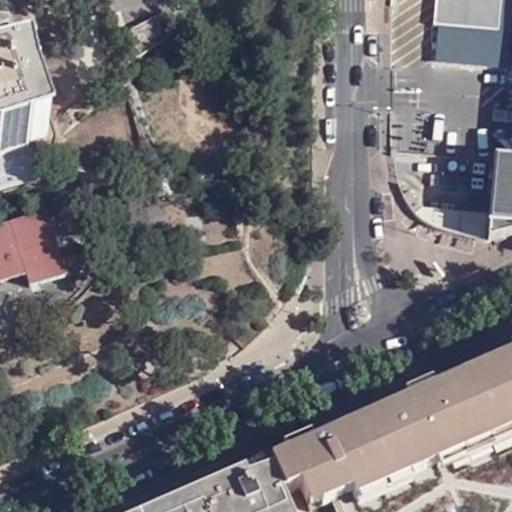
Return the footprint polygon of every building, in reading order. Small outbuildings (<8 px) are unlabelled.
[(434,14),(478,30),(496,30),(498,0),(495,0),(432,0),(432,13),(434,14)] [(432,13),(431,28),(478,30),(434,14),(432,13)] [(165,18),(122,39),(131,68),(171,45),(165,18)] [(0,158),(19,152),(18,148),(40,141),(27,100),(29,99),(22,75),(16,77),(14,71),(0,75),(0,158)] [(511,164),(491,162),(484,242),(511,237),(511,164)] [(64,271),(44,206),(0,219),(0,277),(24,270),(28,282),(64,271)] [(511,511),(511,358),(465,379),(311,446),(317,457),(313,459),(333,504),(317,511),(511,511)] [(311,446),(269,464),(270,467),(285,497),(300,490),(309,511),(314,511),(317,511),(333,504),(313,459),(317,457),(311,446)] [(285,511),(281,502),(286,500),(285,497),(270,467),(225,487),(175,509),(167,511),(285,511)]
